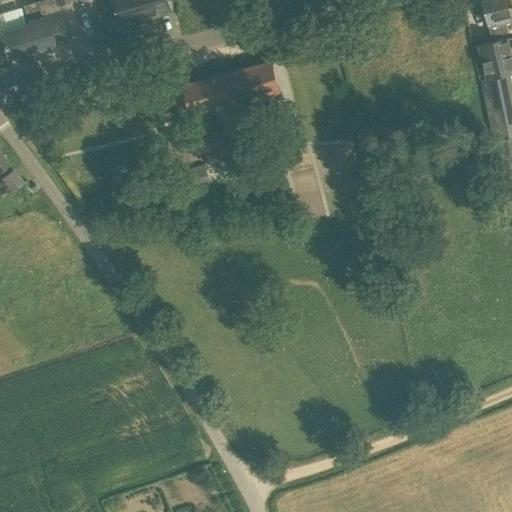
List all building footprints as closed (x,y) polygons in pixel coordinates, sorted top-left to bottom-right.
[(67,40),(58,5),(57,0),(42,0),(22,6),(27,25),(32,49),(67,40)] [(116,0),(124,25),(172,11),(168,0),(116,0)] [(511,81),(510,74),(511,73),(511,0),(483,0),(494,40),(480,43),(488,77),(483,79),(496,141),(504,182),(511,181),(511,81)] [(32,49),(27,25),(0,31),(0,33),(7,57),(32,49)] [(272,61),(185,84),(192,113),(256,95),(258,103),(281,97),(272,61)] [(301,118),(285,121),(289,146),(306,143),(301,118)] [(222,128),(198,134),(203,151),(227,144),(222,128)] [(0,152),(0,171),(9,165),(0,152)] [(220,153),(207,157),(210,168),(223,165),(220,153)] [(211,184),(206,165),(141,181),(146,200),(211,184)] [(13,170),(4,177),(12,189),(22,181),(13,170)] [(190,237),(190,252),(212,252),(212,237),(190,237)]
